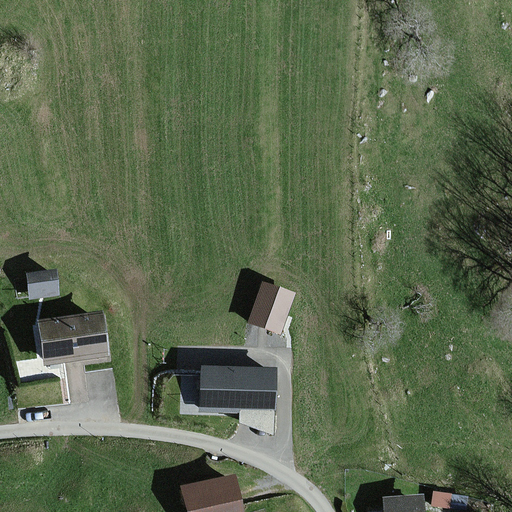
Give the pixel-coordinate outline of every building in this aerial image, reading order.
[(52,273),(21,277),(25,303),(56,299),(52,273)] [(290,298),(259,286),(246,324),(277,335),(290,298)] [(95,314),(33,323),(39,366),(101,358),(95,314)] [(238,412),(238,423),(269,434),(271,370),(199,368),(198,411),(238,412)] [(238,511),(232,479),(182,489),(187,511),(238,511)] [(418,511),(418,499),(381,502),(381,511),(418,511)]
